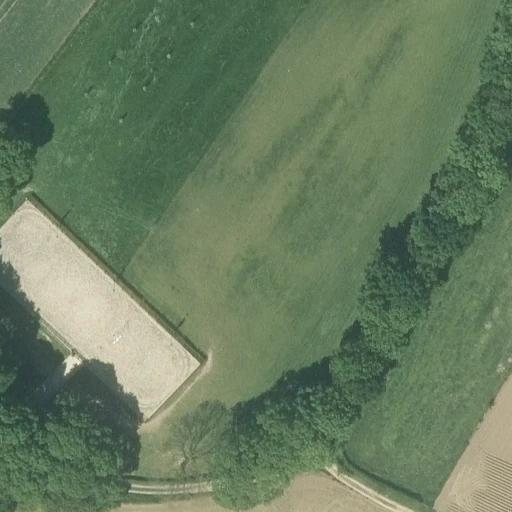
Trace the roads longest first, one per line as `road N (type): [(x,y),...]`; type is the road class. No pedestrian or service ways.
road 1 (track): [(319,459),(468,185),(511,77)]
road 2 (track): [(0,491),(24,479),(197,487),(319,459)]
